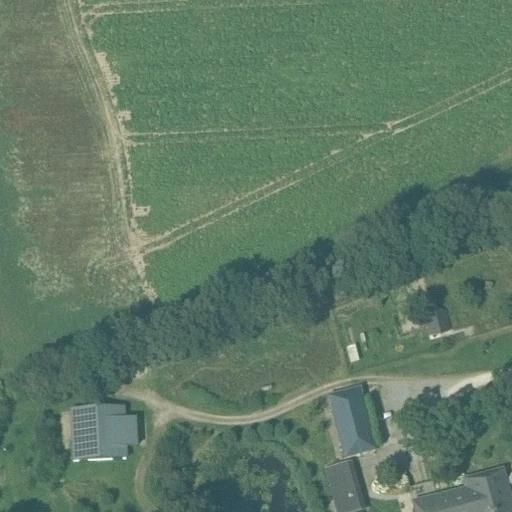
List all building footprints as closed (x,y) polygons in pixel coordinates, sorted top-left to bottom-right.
[(448,310),(426,311),(427,335),(449,334),(448,310)] [(360,391),(341,395),(329,398),(345,460),(375,453),(360,391)] [(74,463),(126,460),(123,410),(71,412),(74,463)] [(350,462),(322,471),(335,511),(359,511),(366,510),(350,462)] [(511,511),(511,509),(507,491),(502,472),(473,480),(475,489),(413,505),(415,511),(511,511)]
